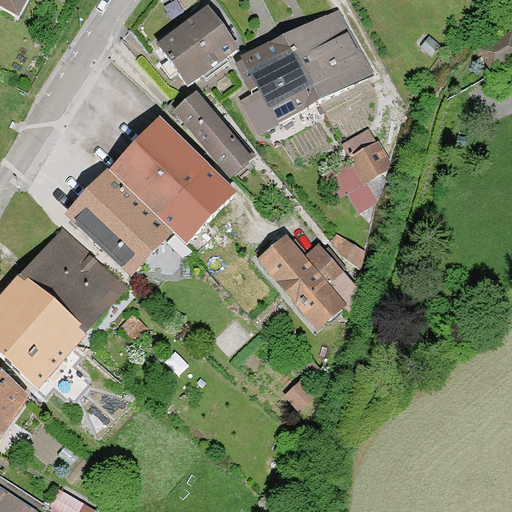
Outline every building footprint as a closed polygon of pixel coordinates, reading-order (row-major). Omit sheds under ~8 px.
[(46,0),(0,0),(0,11),(27,29),(46,0)] [(207,0),(198,0),(161,25),(195,76),(239,46),(207,0)] [(264,0),(222,0),(242,32),(273,13),(264,0)] [(332,7),(250,56),(293,127),(375,78),(332,7)] [(511,31),(479,48),(491,73),(511,62),(511,31)] [(208,98),(189,113),(250,187),(269,171),(208,98)] [(166,125),(121,170),(78,214),(142,277),(182,237),(203,258),(252,208),(166,125)] [(374,127),(345,142),(355,161),(337,171),(359,213),(380,202),(371,183),(396,169),(374,127)] [(139,293),(64,230),(0,305),(0,352),(51,396),(139,293)] [(289,238),(261,260),(319,334),(363,300),(321,246),(305,259),(289,238)] [(0,459),(38,410),(0,380),(0,459)] [(288,393),(300,410),(314,401),(302,384),(288,393)] [(59,490),(52,509),(60,511),(98,511),(101,507),(59,490)] [(0,511),(25,511),(0,493),(0,511)]
